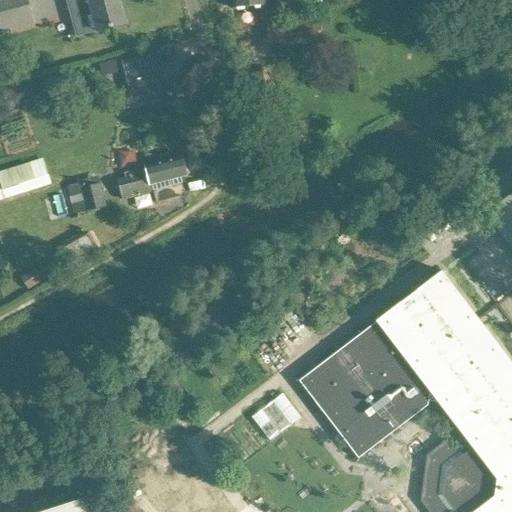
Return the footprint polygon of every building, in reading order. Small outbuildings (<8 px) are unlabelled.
[(0,0),(0,31),(32,23),(26,0),(0,0)] [(96,30),(106,27),(125,22),(119,0),(67,0),(71,13),(90,8),(96,30)] [(270,42),(308,39),(306,21),(269,24),(270,42)] [(159,80),(129,88),(133,105),(164,98),(159,80)] [(45,156),(0,168),(0,196),(52,182),(45,156)] [(185,195),(181,177),(187,175),(182,156),(163,161),(144,166),(146,174),(134,178),(134,176),(117,181),(122,199),(153,191),(156,202),(185,195)] [(67,186),(72,213),(107,207),(102,183),(82,187),(82,184),(67,186)] [(511,193),(484,215),(511,251),(511,193)] [(84,234),(62,248),(71,263),(94,249),(84,234)] [(511,511),(511,363),(441,271),(376,321),(376,322),(297,381),(357,459),(435,400),(472,448),(446,468),(442,495),(454,511),(511,511)] [(88,511),(84,497),(38,511),(88,511)]
